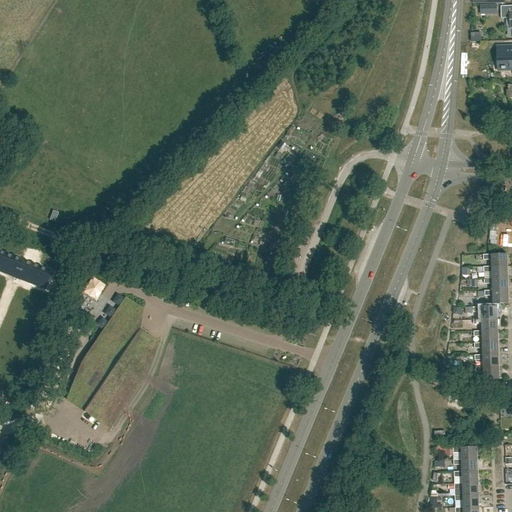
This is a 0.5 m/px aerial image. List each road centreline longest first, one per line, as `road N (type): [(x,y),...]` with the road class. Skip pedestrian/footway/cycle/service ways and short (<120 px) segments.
road 1 (tertiary): [(413,161),(269,511)]
road 2 (tertiary): [(303,511),(440,169)]
road 3 (track): [(275,308),(0,214)]
road 4 (tertiary): [(440,169),(459,0)]
road 5 (tertiary): [(449,0),(413,161)]
